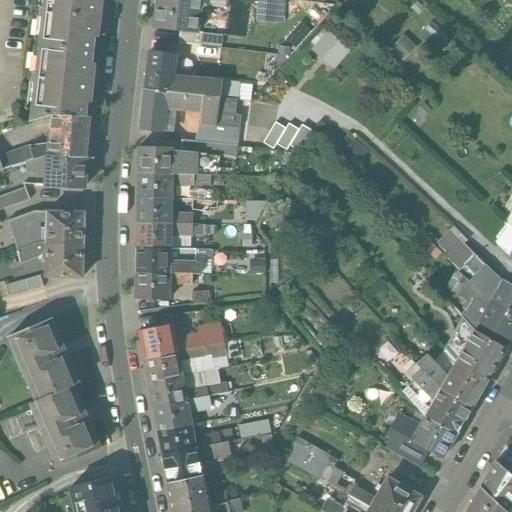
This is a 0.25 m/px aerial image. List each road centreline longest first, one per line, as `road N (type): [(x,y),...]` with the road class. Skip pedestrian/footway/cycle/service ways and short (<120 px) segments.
road 1 (residential): [(145,511),(114,334),(106,211),(131,0)]
road 2 (residential): [(508,403),(439,511)]
